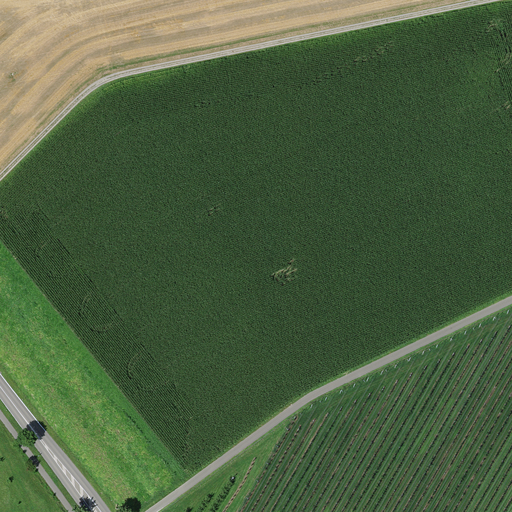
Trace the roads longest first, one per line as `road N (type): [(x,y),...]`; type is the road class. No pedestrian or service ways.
road 1 (track): [(489,0),(108,78),(0,176)]
road 2 (track): [(511,299),(313,394),(148,511)]
road 3 (secondary): [(0,385),(96,511)]
